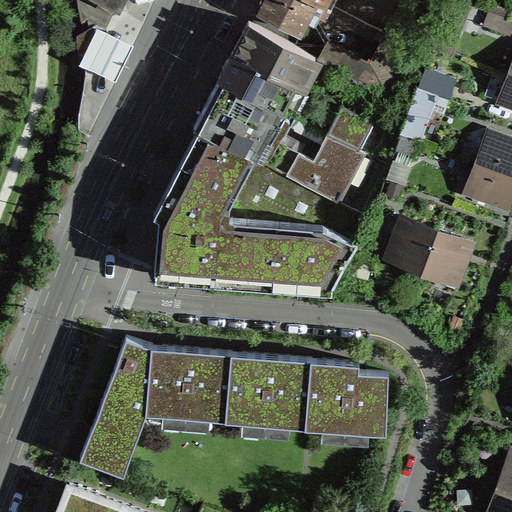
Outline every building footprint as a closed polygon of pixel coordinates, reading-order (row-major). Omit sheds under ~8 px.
[(102,0),(118,8),(122,0),(102,0)] [(258,0),(255,7),(300,31),(316,0),(258,0)] [(439,34),(455,40),(464,16),(461,16),(466,3),(457,0),(452,0),(448,7),(438,33),(439,34)] [(511,19),(491,10),(485,24),(507,32),(511,19)] [(315,55),(248,20),(247,23),(234,48),(280,72),(300,82),(315,55)] [(95,31),(93,25),(77,34),(79,52),(86,50),(100,46),(95,31)] [(133,44),(98,26),(95,31),(86,50),(80,61),(116,79),(133,44)] [(412,46),(386,32),(369,64),(392,78),(385,92),(387,93),(412,46)] [(455,40),(439,34),(436,42),(454,48),(457,41),(455,40)] [(318,57),(339,68),(347,53),(326,42),(318,57)] [(221,72),(219,76),(266,99),(280,72),(234,48),(221,72)] [(369,64),(347,53),(339,68),(385,92),(392,78),(369,64)] [(419,86),(437,93),(449,97),(456,77),(427,66),(419,86)] [(511,69),(499,100),(511,104),(511,69)] [(378,90),(349,74),(340,92),(368,107),(378,90)] [(207,99),(191,133),(200,137),(251,162),(339,205),(364,154),(360,151),(328,136),(317,159),(272,137),(286,109),(266,99),(219,76),(207,99)] [(418,86),(401,131),(419,138),(420,138),(428,117),(429,118),(433,109),(432,108),(437,93),(419,86),(418,86)] [(374,123),(342,106),(328,136),(360,151),(374,123)] [(477,159),(511,172),(511,136),(489,128),(477,159)] [(419,138),(401,131),(395,147),(413,154),(419,138)] [(251,162),(200,137),(193,151),(187,148),(179,163),(171,179),(177,182),(171,194),(228,217),(229,203),(251,162)] [(511,172),(477,159),(466,190),(506,205),(511,190),(511,172)] [(228,217),(171,194),(161,214),(159,213),(155,267),(207,271),(273,277),(278,221),(228,217)] [(422,269),(437,228),(402,214),(386,255),(402,261),(422,269)] [(333,282),(356,242),(323,225),(278,221),(273,277),(301,279),(333,282)] [(473,241),(437,228),(422,269),(430,272),(458,282),(473,241)] [(153,342),(138,336),(129,334),(117,365),(83,456),(124,470),(146,410),(153,342)] [(227,417),(232,348),(165,343),(153,342),(146,410),(227,417)] [(306,424),(312,355),(242,349),(232,348),(227,417),(306,424)] [(359,367),(359,359),(319,356),(312,355),(306,424),(386,430),(388,369),(359,367)] [(499,482),(511,487),(511,446),(504,468),(499,482)] [(149,511),(70,481),(57,511),(149,511)] [(511,511),(511,487),(499,482),(490,505),(487,511),(511,511)]
